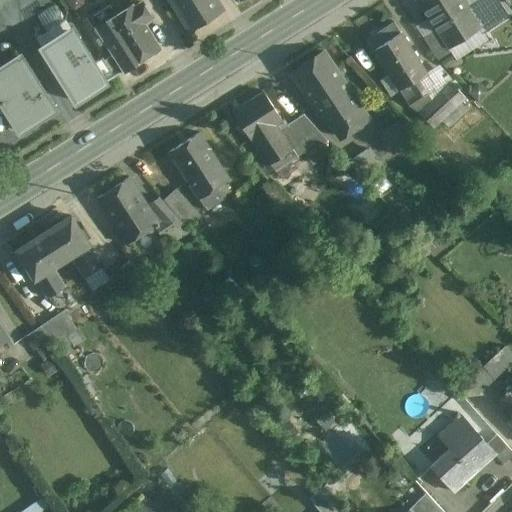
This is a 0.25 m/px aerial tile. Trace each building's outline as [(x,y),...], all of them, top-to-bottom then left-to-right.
[(170,0),(189,31),(223,10),(216,0),(170,0)] [(464,38),(439,0),(417,0),(431,21),(435,28),(448,48),(464,38)] [(467,8),(462,0),(439,0),(464,38),(480,28),(468,9),(467,8)] [(511,11),(501,0),(479,0),(467,8),(468,9),(480,28),(483,32),(511,13),(511,11)] [(151,19),(141,4),(134,8),(143,23),(151,19)] [(132,6),(97,28),(114,55),(105,61),(112,72),(115,77),(159,49),(143,23),(134,8),(132,6)] [(400,32),(393,22),(365,40),(398,91),(399,90),(409,105),(422,96),(413,81),(426,72),(400,32)] [(95,67),(69,25),(39,44),(76,104),(107,85),(102,78),(112,72),(105,61),(95,67)] [(435,28),(422,37),(435,56),(439,61),(451,53),(448,48),(435,28)] [(14,51),(0,60),(0,114),(15,138),(54,114),(14,51)] [(368,119),(323,52),(291,72),(319,116),(324,112),(341,137),(368,119)] [(452,81),(437,65),(426,72),(413,81),(422,96),(409,105),(418,113),(451,83),(452,81)] [(451,83),(418,113),(432,128),(465,98),(451,83)] [(263,91),(232,112),(251,141),(256,138),(271,161),(284,152),(290,160),(297,156),(276,124),(282,120),(263,91)] [(326,140),(303,114),(285,125),(305,155),(326,140)] [(399,120),(378,134),(392,154),(413,140),(399,120)] [(199,133),(168,151),(205,210),(222,199),(220,195),(215,188),(223,183),(229,179),(199,133)] [(370,146),(348,161),(363,178),(384,163),(370,146)] [(129,177),(96,198),(126,244),(154,226),(159,223),(147,205),(129,177)] [(223,183),(215,188),(220,195),(228,190),(223,183)] [(199,216),(176,190),(164,200),(188,227),(199,216)] [(183,223),(159,197),(147,205),(159,223),(154,226),(161,237),(183,223)] [(87,245),(88,244),(70,216),(43,233),(61,261),(69,256),(82,275),(99,264),(87,245)] [(43,233),(16,250),(34,279),(35,278),(47,298),(65,286),(52,267),(61,261),(43,233)] [(147,281),(128,260),(119,268),(138,289),(147,281)] [(63,310),(40,326),(52,344),(75,329),(63,310)] [(40,326),(26,336),(42,359),(56,350),(52,344),(40,326)] [(0,346),(8,342),(0,328),(0,346)] [(511,354),(505,346),(483,366),(494,379),(511,362),(511,354)] [(0,369),(0,399),(13,391),(0,369)] [(511,381),(507,377),(503,381),(510,389),(508,392),(506,390),(504,392),(505,394),(501,398),(511,410),(511,417),(507,421),(511,426),(511,381)] [(460,415),(438,435),(439,437),(443,433),(454,445),(431,466),(454,492),(478,470),(475,466),(491,451),(493,450),(486,444),(460,415)] [(511,455),(511,451),(496,434),(486,444),(493,450),(491,451),(503,464),(511,455)] [(331,511),(339,506),(322,486),(308,498),(319,511),(331,511)] [(437,511),(440,509),(425,493),(416,502),(425,511),(437,511)]
